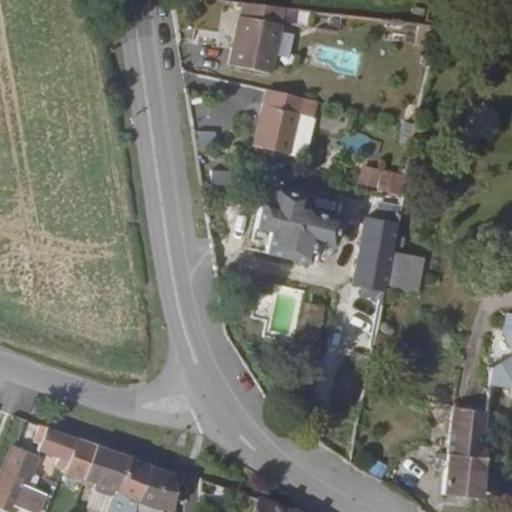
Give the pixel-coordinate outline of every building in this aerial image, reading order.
[(279,19),(238,9),(226,57),(267,67),(279,19)] [(431,19),(383,13),(380,30),(427,37),(431,19)] [(324,54),(321,66),(347,71),(350,60),(324,54)] [(300,89),(264,82),(252,136),(288,144),(300,89)] [(386,179),(399,183),(403,163),(390,160),(386,179)] [(376,325),(386,275),(422,282),(429,246),(402,240),(405,224),(392,220),(397,190),(380,187),(375,209),(370,209),(357,283),(369,286),(367,302),(376,303),(372,325),(376,325)] [(248,242),(300,256),(302,245),(309,247),(309,245),(313,246),(316,241),(328,245),(333,224),(315,220),(308,212),(292,208),(295,197),(268,192),(264,207),(255,206),(248,242)] [(269,285),(261,334),(311,343),(318,306),(301,303),(303,291),(269,285)] [(511,343),(498,355),(496,377),(511,380),(511,343)] [(441,491),(480,497),(492,405),(452,400),(441,491)] [(75,433),(36,418),(31,430),(41,434),(35,447),(58,456),(56,462),(61,464),(75,433)] [(75,433),(61,464),(60,468),(83,476),(97,441),(75,433)] [(128,452),(97,441),(83,476),(112,487),(128,452)] [(33,452),(10,442),(0,465),(0,506),(8,510),(11,503),(32,511),(41,487),(28,481),(33,470),(27,467),(33,452)] [(151,460),(128,452),(112,487),(117,489),(115,497),(124,499),(127,490),(140,494),(151,460)] [(174,468),(151,460),(140,494),(172,503),(174,468)] [(218,498),(223,481),(198,470),(197,498),(218,498)] [(295,511),(287,507),(261,496),(255,511),(295,511)]
